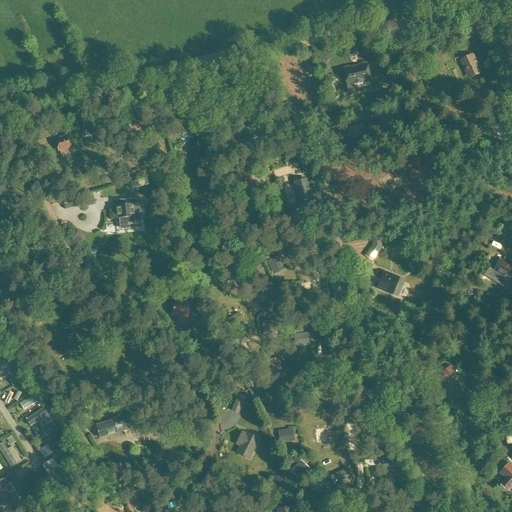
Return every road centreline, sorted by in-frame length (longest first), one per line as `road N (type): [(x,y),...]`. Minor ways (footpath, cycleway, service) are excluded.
road 1 (track): [(343,511),(363,478),(324,299),(296,228),(264,196),(247,148),(154,111),(122,93),(113,76)]
road 2 (track): [(0,99),(511,0)]
road 3 (track): [(475,511),(442,423),(361,320),(297,40)]
road 4 (track): [(201,511),(197,483),(216,436),(191,378),(153,335),(99,295),(0,125)]
road 5 (track): [(511,199),(453,164),(397,22)]
